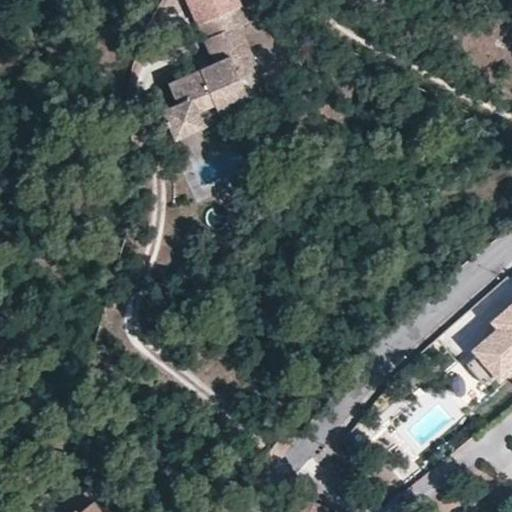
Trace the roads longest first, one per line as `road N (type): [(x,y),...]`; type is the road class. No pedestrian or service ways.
road 1 (unknown): [(287,451),(126,331),(157,221),(140,120)]
road 2 (residential): [(254,511),(287,451),(511,245)]
